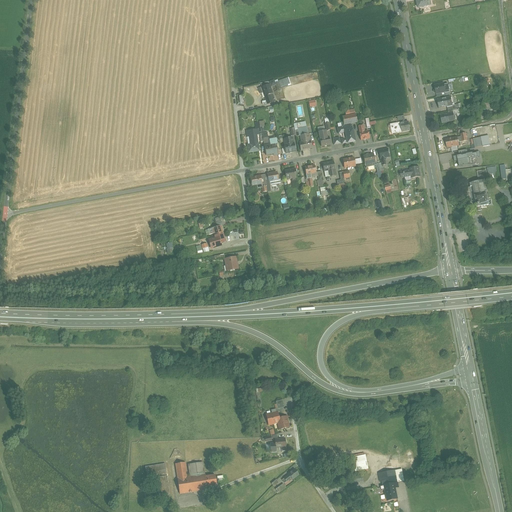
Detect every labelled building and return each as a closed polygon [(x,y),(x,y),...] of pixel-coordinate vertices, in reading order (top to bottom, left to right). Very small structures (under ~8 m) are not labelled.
[(265,86),(262,87),(268,104),(276,102),(269,84),(265,86)] [(444,84),(435,86),(435,90),(434,90),(434,92),(435,93),(436,93),(436,94),(445,92),(445,94),(450,93),(448,85),(445,85),(444,84)] [(451,98),(438,100),(439,109),(448,107),(448,106),(453,105),(451,98)] [(458,110),(448,112),(448,114),(441,116),(442,123),(455,121),(454,115),(457,114),(459,114),(459,111),(459,110),(458,110)] [(356,114),(342,117),(344,125),(357,123),(357,122),(356,114)] [(369,118),(366,119),(368,129),(371,128),(371,126),(377,125),(376,121),(370,122),(369,118)] [(401,122),(392,124),(394,134),(403,132),(401,124),(401,122)] [(409,122),(405,123),(404,122),(401,122),(401,124),(403,132),(411,131),(409,122)] [(351,125),(337,128),(338,134),(343,133),(344,139),(341,139),(342,144),(348,143),(355,142),(353,133),(351,125)] [(307,128),(295,130),(295,135),(296,137),(300,136),(308,134),(307,128)] [(259,129),(246,131),(247,137),(251,137),(252,145),(248,146),(249,152),(259,151),(258,144),(256,135),(260,134),(259,129)] [(326,131),(318,132),(321,147),(330,145),(329,137),(327,137),(326,131)] [(360,132),(359,132),(361,140),(364,140),(367,139),(366,139),(370,138),(368,131),(364,131),(360,132)] [(458,137),(446,139),(447,148),(448,149),(449,149),(450,149),(451,148),(451,147),(459,146),(459,142),(467,140),(466,133),(461,134),(462,136),(458,137)] [(308,134),(300,136),(302,146),(299,147),(300,151),(303,150),(311,149),(310,141),(309,141),(308,134)] [(481,137),(473,139),(475,148),(483,146),(481,137)] [(292,138),(283,139),(284,145),(285,153),(295,152),(294,143),(293,143),(292,138)] [(276,144),(264,146),(266,155),(273,154),(273,156),(278,155),(276,144)] [(388,149),(378,151),(380,159),(382,166),(386,165),(385,158),(390,157),(389,154),(390,153),(389,150),(388,150),(388,149)] [(459,156),(451,158),(453,166),(457,166),(458,170),(474,169),(473,161),(481,160),(480,152),(468,154),(468,151),(458,152),(459,156)] [(369,154),(366,155),(366,156),(363,156),(365,165),(365,164),(375,163),(373,154),(369,155),(369,154)] [(354,158),(343,160),(345,168),(348,168),(348,170),(353,169),(353,167),(355,166),(354,158)] [(334,162),(323,164),(324,172),(329,171),(330,177),(336,176),(335,170),(334,162)] [(315,165),(305,167),(306,175),(316,173),(315,165)] [(419,167),(410,168),(411,171),(408,171),(404,172),(400,172),(401,178),(410,176),(410,177),(412,177),(412,178),(421,177),(419,167)] [(496,167),(487,168),(488,175),(494,174),(495,178),(498,178),(496,167)] [(296,169),(285,171),(286,180),(291,179),(296,178),(297,178),(296,173),(297,173),(297,172),(297,170),(296,170),(296,169)] [(486,170),(477,172),(479,182),(484,181),(488,180),(486,170)] [(277,172),(268,174),(270,187),(278,185),(282,184),(281,179),(278,180),(277,172)] [(343,172),(340,173),(341,180),(337,181),(338,185),(345,184),(343,172)] [(261,176),(250,178),(252,186),(256,185),(257,189),(262,188),(262,187),(263,186),(261,176)] [(479,182),(473,183),(473,184),(470,184),(471,187),(473,187),(475,197),(476,202),(477,201),(477,203),(476,204),(475,205),(475,207),(477,208),(477,207),(477,208),(478,208),(481,207),(492,205),(491,200),(488,201),(487,199),(490,199),(490,198),(490,194),(489,194),(487,194),(486,190),(484,181),(479,182)] [(221,226),(208,230),(210,235),(214,233),(215,236),(223,233),(221,226)] [(215,236),(214,236),(215,238),(209,240),(211,248),(222,245),(221,242),(226,241),(223,233),(223,234),(223,233),(215,236)] [(236,257),(225,259),(227,271),(238,269),(236,261),(237,261),(236,257)] [(283,400),(276,402),(278,408),(271,410),(272,414),(278,412),(278,413),(282,411),(281,408),(285,407),(283,400)] [(287,416),(279,418),(278,413),(278,412),(272,414),(267,415),(269,425),(278,423),(279,430),(290,427),(287,416)] [(285,439),(275,439),(275,444),(270,444),(271,451),(276,451),(276,447),(286,447),(285,439)] [(361,454),(351,456),(355,474),(365,472),(361,454)] [(185,462),(176,464),(178,478),(187,476),(185,462)] [(203,462),(189,464),(190,476),(204,474),(203,462)] [(165,463),(146,466),(147,479),(153,478),(167,476),(165,463)] [(395,465),(378,468),(381,486),(398,483),(395,465)] [(295,469),(288,474),(289,475),(291,478),(293,480),(299,475),(295,469)] [(187,476),(178,478),(180,494),(208,490),(208,487),(206,477),(206,474),(204,474),(190,476),(187,476)] [(215,475),(206,477),(208,487),(217,486),(215,475)] [(167,476),(153,478),(156,498),(170,496),(167,476)] [(283,484),(276,489),(278,493),(286,488),(283,484)] [(396,488),(386,490),(388,501),(398,499),(396,488)]
